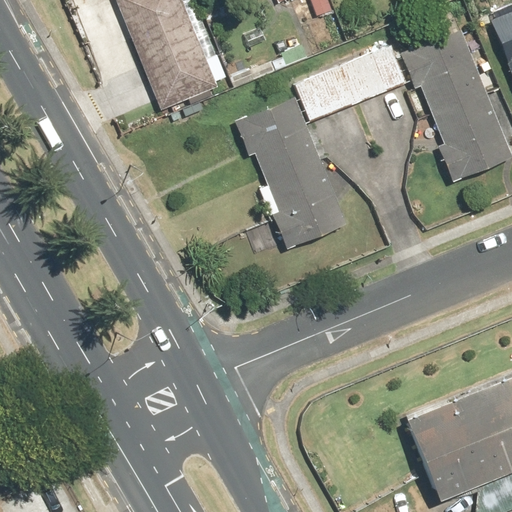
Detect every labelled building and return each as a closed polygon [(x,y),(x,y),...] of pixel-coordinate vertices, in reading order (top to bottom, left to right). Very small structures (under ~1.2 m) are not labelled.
[(114,0),(156,109),(213,87),(179,0),(114,0)] [(275,0),(275,1),(276,0),(306,0),(313,16),(327,11),(322,0),(275,0)] [(511,7),(486,18),(511,83),(511,7)] [(455,28),(396,53),(411,88),(416,86),(440,143),(432,146),(446,181),(508,155),(455,28)] [(306,124),(405,83),(393,54),(388,43),(289,84),(293,94),(306,124)] [(343,223),(302,126),(289,95),(227,121),(243,158),(250,155),(262,185),(255,188),(280,249),(343,223)] [(511,467),(511,369),(397,416),(432,501),(511,467)]
